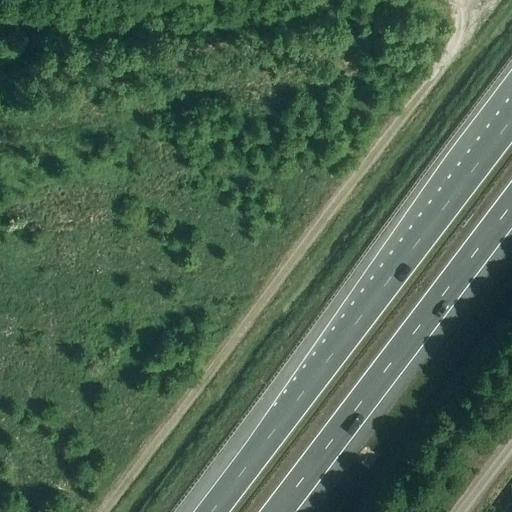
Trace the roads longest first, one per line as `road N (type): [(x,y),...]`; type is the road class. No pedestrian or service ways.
road 1 (track): [(466,0),(461,40),(105,511)]
road 2 (motorway): [(511,121),(211,511)]
road 3 (motorway): [(280,511),(511,209)]
road 4 (track): [(330,0),(0,36)]
